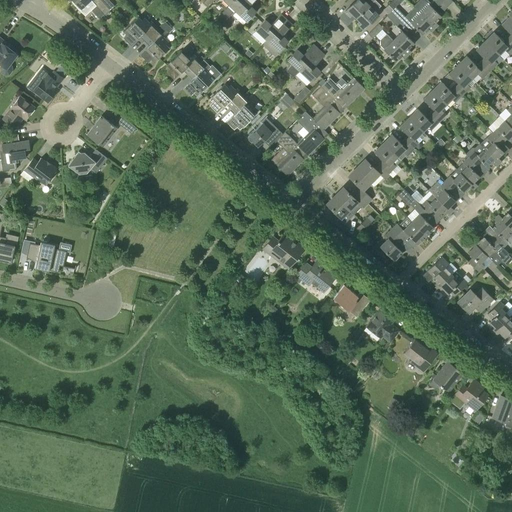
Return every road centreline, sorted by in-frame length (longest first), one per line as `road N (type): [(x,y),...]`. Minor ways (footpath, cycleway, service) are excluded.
road 1 (residential): [(109,63),(293,206)]
road 2 (residential): [(394,287),(511,170)]
road 3 (residential): [(293,206),(401,94)]
road 4 (residential): [(394,287),(511,371)]
road 5 (residential): [(401,94),(497,0)]
road 6 (residential): [(401,94),(307,0)]
road 7 (residential): [(293,206),(394,287)]
